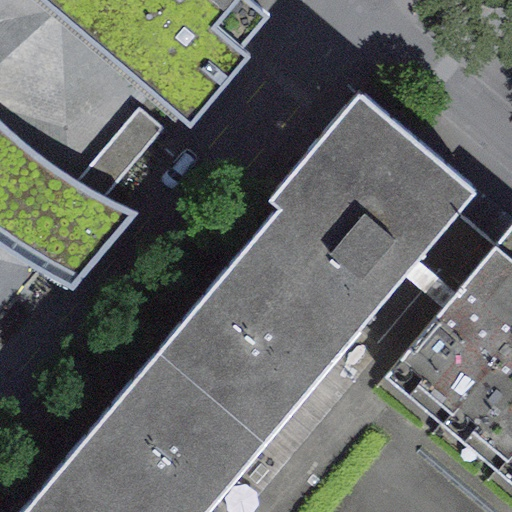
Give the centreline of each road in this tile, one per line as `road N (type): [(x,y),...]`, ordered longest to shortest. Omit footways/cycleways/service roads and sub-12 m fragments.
road 1 (residential): [(0,429),(325,42),(345,0)]
road 2 (residential): [(511,141),(359,0)]
